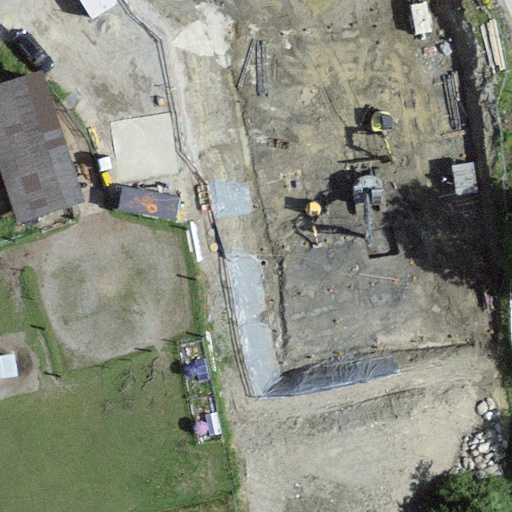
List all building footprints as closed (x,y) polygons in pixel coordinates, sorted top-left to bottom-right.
[(99,0),(116,24),(152,0),(99,0)] [(241,0),(243,3),(269,0),(291,45),(328,27),(380,134),(469,90),(425,0),(209,0),(212,4),(219,0),(241,0)] [(255,100),(306,73),(291,45),(190,97),(223,161),(273,135),(255,100)] [(35,80),(0,91),(0,156),(18,212),(72,195),(35,80)] [(288,404),(278,346),(243,352),(253,410),(288,404)]
